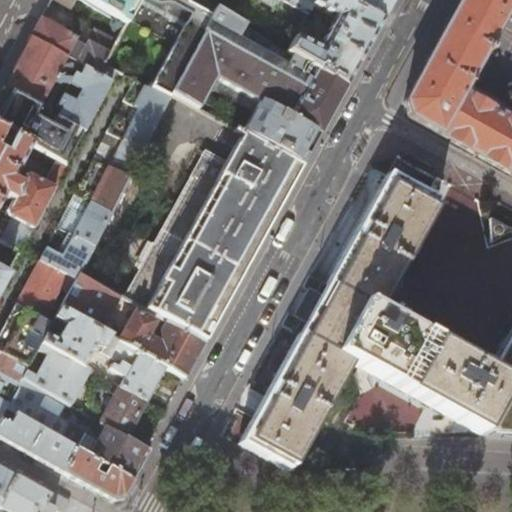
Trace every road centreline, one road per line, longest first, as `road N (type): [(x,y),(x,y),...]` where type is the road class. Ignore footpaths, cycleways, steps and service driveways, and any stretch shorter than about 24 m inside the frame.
road 1 (residential): [(365,109),(146,511)]
road 2 (residential): [(511,190),(365,109)]
road 3 (residential): [(425,0),(365,109)]
